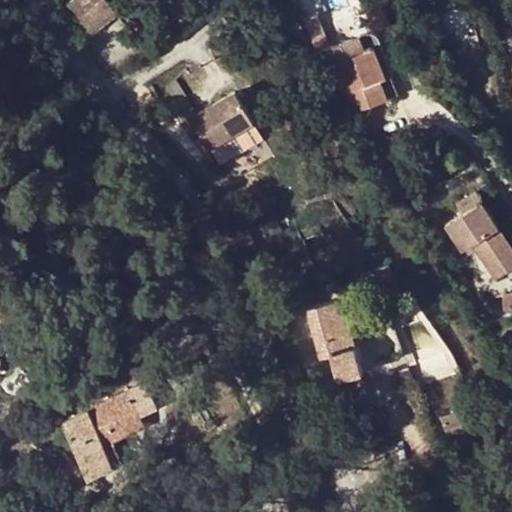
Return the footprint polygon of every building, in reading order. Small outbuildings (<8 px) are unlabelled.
[(116,14),(104,0),(71,0),(69,2),(93,33),(116,14)] [(366,33),(327,49),(350,111),(397,93),(389,74),(392,72),(379,38),(376,34),(372,32),(366,33)] [(230,93),(185,119),(204,149),(249,123),(230,93)] [(235,176),(275,157),(267,141),(227,160),(235,176)] [(440,217),(445,225),(481,202),(476,193),(440,217)] [(511,248),(481,202),(445,225),(462,251),(472,244),(496,280),(511,268),(511,248)] [(341,300),(307,310),(320,358),(331,356),(338,379),(361,372),(341,300)] [(128,391),(63,422),(89,476),(111,466),(101,446),(111,441),(117,439),(112,428),(139,415),(128,391)] [(144,426),(139,415),(112,428),(117,439),(144,426)] [(424,417),(402,424),(407,438),(428,431),(424,417)] [(428,431),(407,438),(415,465),(437,458),(428,431)] [(122,461),(111,441),(101,446),(111,466),(122,461)]
